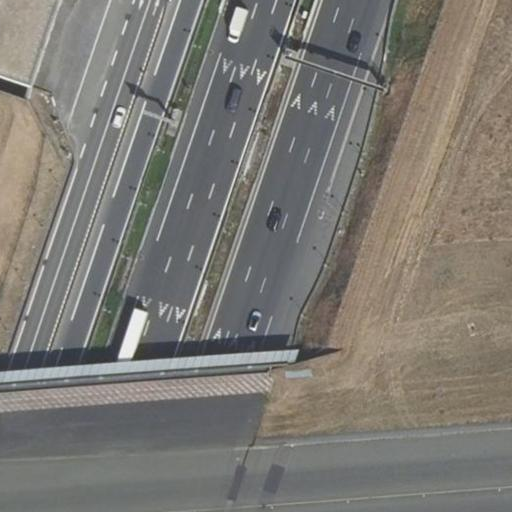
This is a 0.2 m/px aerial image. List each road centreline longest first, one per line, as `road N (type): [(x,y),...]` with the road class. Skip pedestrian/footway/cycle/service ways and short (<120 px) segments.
road 1 (motorway): [(176,511),(351,0)]
road 2 (motorway): [(191,0),(16,511)]
road 3 (motorway): [(267,0),(94,511)]
road 4 (secondary): [(0,442),(149,0)]
